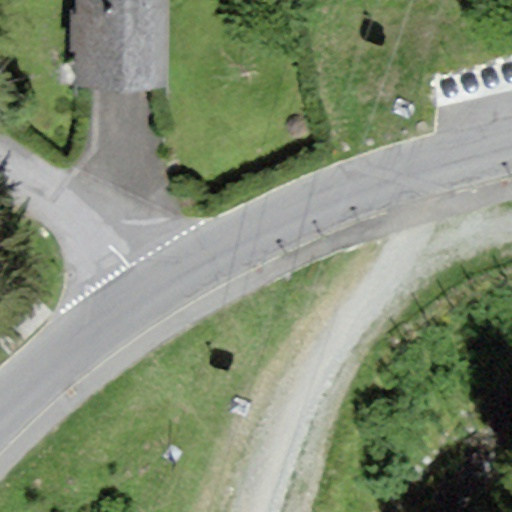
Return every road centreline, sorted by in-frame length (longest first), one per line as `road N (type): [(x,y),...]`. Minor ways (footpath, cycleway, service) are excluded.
road 1 (residential): [(152,291),(316,207),(511,145)]
road 2 (residential): [(0,416),(78,340),(152,291)]
road 3 (residential): [(152,291),(0,167)]
